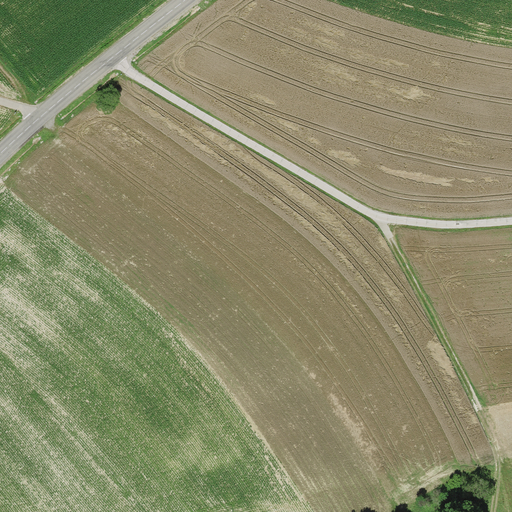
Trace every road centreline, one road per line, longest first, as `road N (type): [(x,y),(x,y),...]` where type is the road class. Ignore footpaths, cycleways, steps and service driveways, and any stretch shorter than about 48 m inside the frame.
road 1 (track): [(376,215),(438,323),(499,459),(511,462)]
road 2 (tertiary): [(185,0),(0,155)]
